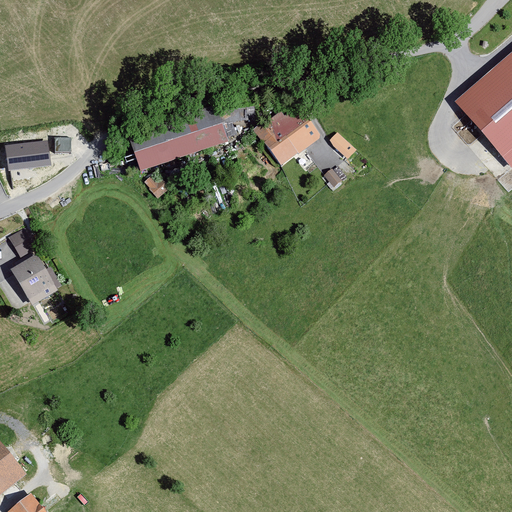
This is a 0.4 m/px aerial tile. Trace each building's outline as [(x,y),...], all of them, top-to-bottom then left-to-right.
[(511,55),(456,105),(511,167),(511,55)] [(222,126),(245,124),(244,106),(220,108),(222,126)] [(284,107),(256,131),(286,166),(314,142),(284,107)] [(126,141),(136,171),(218,144),(209,115),(126,141)] [(333,143),(347,153),(351,148),(338,137),(333,143)] [(71,140),(53,140),(53,155),(71,155),(71,140)] [(22,166),(30,181),(54,169),(47,154),(22,166)] [(145,181),(158,197),(170,188),(158,171),(145,181)] [(330,173),(325,177),(334,188),(340,184),(330,173)] [(11,242),(18,254),(35,244),(27,232),(11,242)] [(35,258),(11,272),(25,297),(49,283),(35,258)] [(0,491),(9,483),(0,471),(0,491)] [(38,511),(27,499),(11,511),(38,511)]
